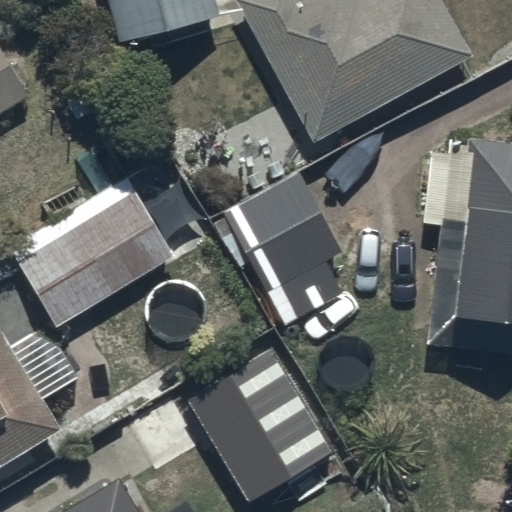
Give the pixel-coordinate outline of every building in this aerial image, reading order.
[(210,0),(103,0),(114,46),(216,23),(210,0)] [(230,0),(306,145),(470,60),(438,0),(230,0)] [(0,112),(23,97),(0,62),(0,112)] [(437,231),(456,233),(445,320),(511,327),(511,143),(465,138),(463,151),(447,149),(446,157),(430,155),(422,225),(438,227),(437,231)] [(339,255),(294,172),(224,211),(226,215),(210,224),(235,269),(250,261),(268,294),(339,255)] [(52,331),(168,259),(120,182),(4,254),(52,331)] [(0,465),(56,430),(38,402),(74,379),(41,327),(7,349),(0,337),(0,465)] [(272,350),(188,400),(249,502),(333,452),(272,350)] [(136,511),(115,477),(59,511),(136,511)]
